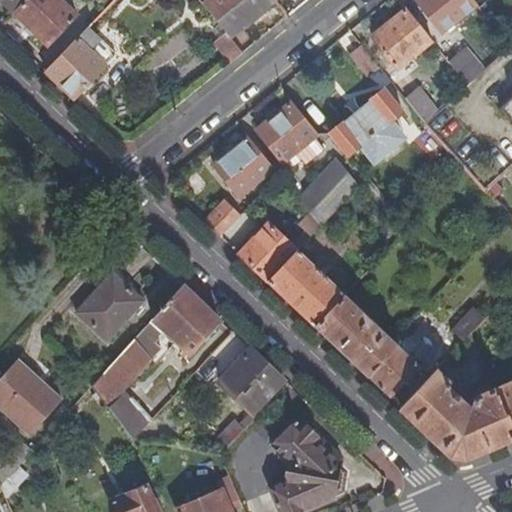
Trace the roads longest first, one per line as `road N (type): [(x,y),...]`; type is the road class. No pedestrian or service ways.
road 1 (residential): [(117,182),(451,500)]
road 2 (residential): [(348,0),(117,182)]
road 3 (residential): [(0,73),(117,182)]
